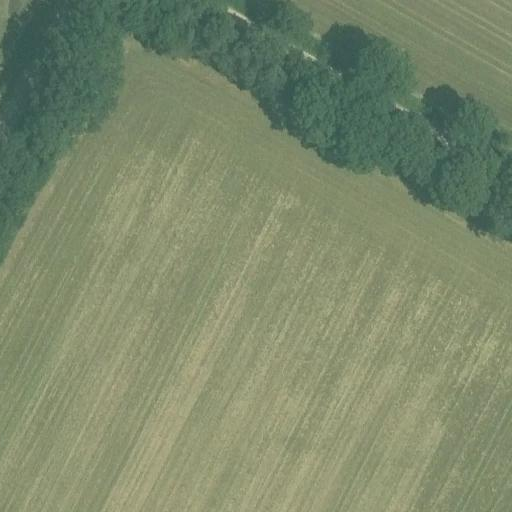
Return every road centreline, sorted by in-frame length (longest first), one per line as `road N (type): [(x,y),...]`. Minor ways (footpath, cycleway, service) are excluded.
road 1 (track): [(201,0),(511,178)]
road 2 (unclassified): [(0,134),(72,0)]
